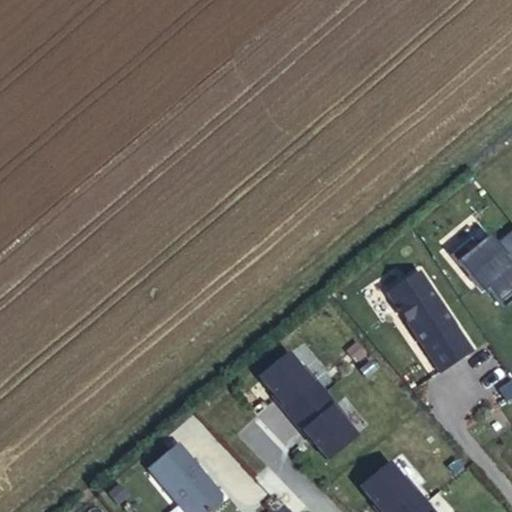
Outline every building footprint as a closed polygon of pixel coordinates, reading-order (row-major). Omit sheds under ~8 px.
[(511,222),(459,259),(492,306),(511,292),(511,222)] [(421,278),(389,299),(437,378),(469,356),(421,278)] [(274,393),(284,405),(313,381),(302,368),(299,370),(286,354),(257,378),(271,395),(274,393)] [(284,405),(294,417),(323,393),(313,381),(284,405)] [(294,417),(304,429),(333,405),(323,393),(294,417)] [(333,405),(304,429),(314,441),(311,443),(325,461),(354,437),(341,421),(344,419),(333,405)] [(179,448),(149,473),(181,511),(211,511),(220,505),(221,498),(211,486),(209,487),(203,479),(204,478),(179,448)] [(375,503),(382,511),(388,511),(414,491),(403,478),(400,480),(387,464),(358,488),(372,505),(375,503)] [(388,511),(412,511),(424,503),(414,491),(388,511)] [(412,511),(431,511),(424,503),(412,511)]
